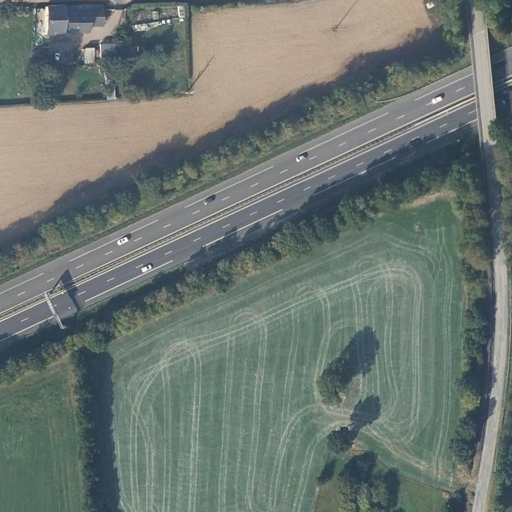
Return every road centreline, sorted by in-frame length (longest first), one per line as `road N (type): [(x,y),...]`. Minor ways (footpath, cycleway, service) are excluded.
road 1 (trunk): [(0,331),(511,92)]
road 2 (trunk): [(511,65),(0,303)]
road 3 (unclassified): [(495,161),(501,346),(478,511)]
road 4 (unclassified): [(495,161),(477,0)]
